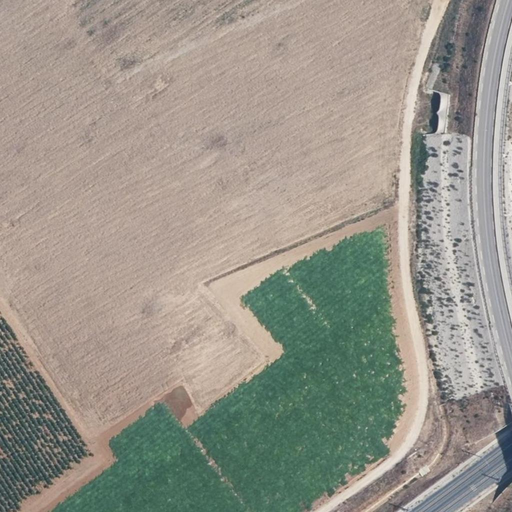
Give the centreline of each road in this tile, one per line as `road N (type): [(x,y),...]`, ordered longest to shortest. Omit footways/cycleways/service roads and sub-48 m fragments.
road 1 (track): [(431,0),(400,105),(392,239),(413,381),(406,434),(307,511)]
road 2 (tertiary): [(511,356),(486,237),(483,178),(508,0)]
